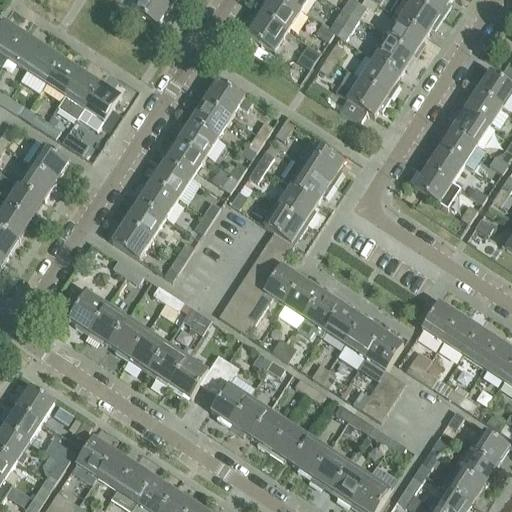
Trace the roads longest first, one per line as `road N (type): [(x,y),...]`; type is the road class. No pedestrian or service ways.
road 1 (residential): [(511,307),(362,209),(497,0)]
road 2 (residential): [(15,334),(231,0)]
road 3 (residential): [(282,511),(15,334)]
road 4 (unknown): [(384,511),(440,405)]
